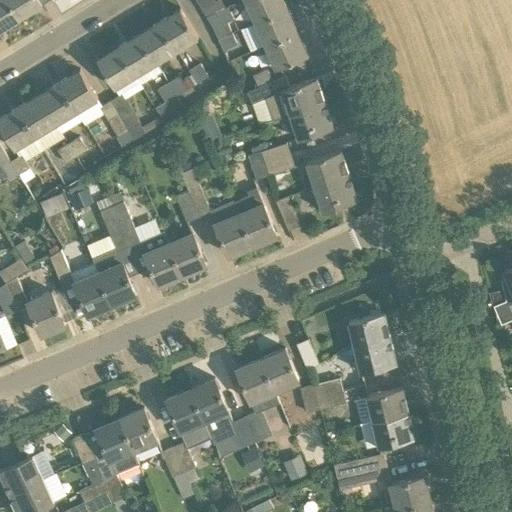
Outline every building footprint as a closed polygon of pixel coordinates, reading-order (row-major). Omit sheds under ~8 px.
[(0,0),(0,30),(20,19),(8,0),(0,0)] [(8,0),(20,19),(42,5),(39,0),(8,0)] [(213,0),(196,0),(205,15),(206,17),(226,7),(221,0),(216,0),(215,1),(213,0)] [(284,0),(245,0),(255,23),(288,8),(284,0)] [(226,7),(206,17),(217,40),(233,33),(228,22),(234,19),(228,6),(226,7)] [(288,8),(255,23),(265,46),(298,31),(288,8)] [(160,21),(177,50),(198,38),(180,9),(160,21)] [(160,21),(139,34),(157,63),(177,50),(160,21)] [(298,31),(265,46),(275,70),(309,55),(298,31)] [(233,33),(217,40),(223,51),(238,44),(233,33)] [(157,63),(139,34),(118,46),(136,76),(157,63)] [(97,59),(115,88),(136,76),(118,46),(97,59)] [(190,70),(197,83),(208,76),(201,63),(190,70)] [(59,82),(77,111),(98,99),(80,69),(59,82)] [(258,88),(272,82),(266,69),(252,76),(258,88)] [(190,77),(183,81),(180,76),(169,82),(176,95),(194,85),(190,77)] [(272,82),(258,88),(248,92),(253,104),(266,98),(274,120),(290,115),(325,103),(317,78),(290,87),(285,76),(272,82)] [(59,82),(39,95),(56,124),(77,111),(59,82)] [(176,95),(169,82),(158,88),(165,102),(156,107),(164,121),(184,109),(176,95)] [(122,92),(110,100),(127,128),(133,138),(146,131),(122,92)] [(39,95),(18,107),(36,136),(56,124),(39,95)] [(205,97),(194,104),(195,106),(201,115),(208,111),(209,104),(205,97)] [(101,105),(100,106),(101,108),(104,112),(117,134),(127,128),(110,100),(102,105),(101,105)] [(325,103),(290,115),(299,139),(335,128),(334,126),(333,127),(325,103)] [(0,117),(0,124),(15,149),(36,136),(18,107),(0,117)] [(210,139),(220,135),(217,127),(207,131),(210,139)] [(127,128),(117,134),(123,144),(133,138),(127,128)] [(69,143),(76,155),(87,148),(79,136),(69,143)] [(76,155),(69,143),(58,149),(65,161),(76,155)] [(287,143),(261,151),(265,163),(291,155),(287,143)] [(0,177),(3,175),(15,168),(10,161),(0,144),(0,177)] [(231,145),(219,148),(222,156),(233,152),(231,145)] [(315,187),(349,175),(341,150),(306,162),(315,187)] [(269,175),(265,163),(261,151),(248,155),(256,180),(269,175)] [(22,154),(10,161),(15,168),(18,174),(30,168),(22,154)] [(269,175),(295,167),(291,155),(265,163),(269,175)] [(189,192),(201,187),(193,168),(181,172),(189,192)] [(357,199),(349,175),(315,187),(323,212),(359,200),(357,199)] [(201,187),(189,192),(199,217),(211,212),(210,210),(201,187)] [(277,235),(264,203),(257,187),(247,191),(249,195),(235,201),(235,199),(234,200),(253,245),(277,235)] [(89,188),(68,197),(74,210),(94,202),(89,188)] [(108,197),(112,205),(123,201),(120,192),(108,197)] [(188,222),(199,217),(189,192),(177,196),(188,222)] [(300,225),(288,196),(276,200),(288,230),(300,225)] [(234,200),(210,210),(211,212),(229,255),(253,245),(234,200)] [(112,205),(129,246),(141,241),(123,201),(112,205)] [(117,251),(129,246),(112,205),(100,210),(116,248),(117,251)] [(164,231),(183,275),(207,264),(193,232),(169,242),(164,230),(164,231)] [(158,285),(183,275),(164,231),(141,240),(146,252),(145,253),(158,285)] [(15,246),(26,263),(35,257),(25,241),(15,246)] [(136,294),(123,262),(117,251),(116,248),(93,258),(95,263),(98,272),(112,304),(136,294)] [(68,298),(69,300),(80,296),(88,315),(112,304),(98,272),(95,263),(71,273),(61,250),(50,257),(61,282),(64,289),(68,298)] [(0,272),(6,283),(28,270),(21,259),(0,271),(0,272)] [(508,278),(502,280),(507,302),(511,300),(511,264),(510,265),(509,268),(504,270),(508,278)] [(17,276),(6,283),(18,310),(29,305),(27,302),(28,302),(17,276)] [(0,301),(6,315),(18,310),(6,283),(0,287),(0,301)] [(52,292),(28,302),(27,302),(29,305),(41,334),(66,324),(65,321),(76,316),(69,300),(68,298),(64,289),(53,294),(52,292)] [(492,296),(494,305),(501,304),(498,294),(492,296)] [(355,347),(391,338),(385,313),(349,321),(355,347)] [(397,363),(391,338),(355,347),(361,373),(398,363),(398,362),(397,363)] [(307,369),(319,364),(308,339),(296,344),(307,369)] [(285,348),(261,358),(275,391),(299,380),(285,348)] [(237,369),(255,412),(256,413),(256,412),(280,402),(275,391),(261,358),(237,369)] [(215,378),(191,388),(204,420),(209,431),(214,443),(238,434),(233,421),(228,410),(215,378)] [(314,384),(317,397),(343,390),(340,378),(314,384)] [(320,409),(317,397),(314,384),(301,388),(307,412),(320,409)] [(367,397),(356,400),(362,424),(373,421),(409,413),(403,387),(367,396),(367,397)] [(167,398),(185,442),(185,441),(209,431),(204,420),(191,388),(167,398)] [(343,390),(317,397),(320,409),(346,403),(343,390)] [(144,408),(120,418),(133,450),(158,440),(144,408)] [(256,413),(255,412),(244,417),(255,442),(267,437),(256,412),(256,413)] [(373,421),(381,453),(386,453),(392,451),(390,444),(416,438),(416,437),(415,437),(409,413),(373,421)] [(243,447),(255,442),(244,417),(233,421),(238,434),(243,447)] [(104,479),(109,490),(115,502),(127,496),(117,474),(139,465),(133,450),(120,418),(96,428),(106,453),(95,458),(104,479)] [(55,432),(64,441),(72,433),(63,424),(55,432)] [(84,433),(72,438),(83,463),(95,458),(84,433)] [(174,446),(184,471),(196,467),(185,441),(185,442),(174,446)] [(194,494),(184,471),(174,446),(162,451),(182,499),(194,494)] [(264,466),(256,447),(242,453),(250,472),(264,466)] [(361,458),(364,471),(389,465),(386,453),(381,453),(361,458)] [(0,472),(10,494),(44,479),(32,455),(0,470),(0,472)] [(104,479),(95,458),(83,463),(93,484),(104,479)] [(337,477),(364,471),(361,458),(334,465),(337,477)] [(292,479),(306,473),(301,461),(287,467),(292,479)] [(367,483),(364,471),(337,477),(340,489),(367,483)] [(424,475),(390,484),(397,509),(431,501),(424,475)] [(34,511),(55,503),(44,479),(10,494),(18,511),(34,511)] [(85,502),(109,490),(104,479),(93,484),(80,490),(85,502)] [(90,511),(93,511),(115,502),(109,490),(85,502),(90,511)] [(280,496),(285,505),(291,502),(287,492),(280,496)] [(251,507),(254,511),(265,511),(273,508),(267,499),(251,507)] [(397,511),(433,511),(431,501),(397,509),(397,511)] [(90,511),(85,502),(63,511),(90,511)]
